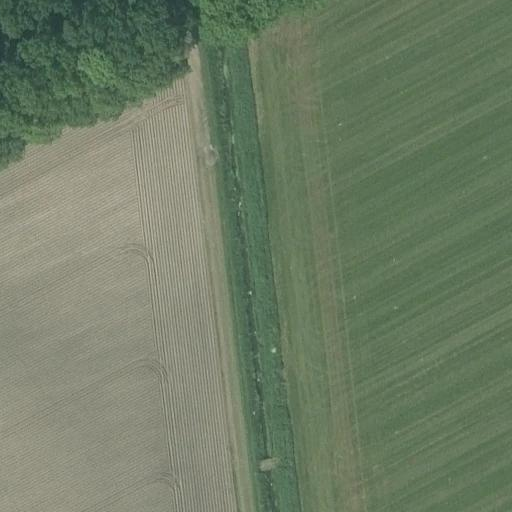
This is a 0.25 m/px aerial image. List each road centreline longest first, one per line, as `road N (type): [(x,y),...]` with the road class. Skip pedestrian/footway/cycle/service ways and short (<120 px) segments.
road 1 (track): [(251,511),(187,0)]
road 2 (unclassified): [(0,81),(151,0)]
